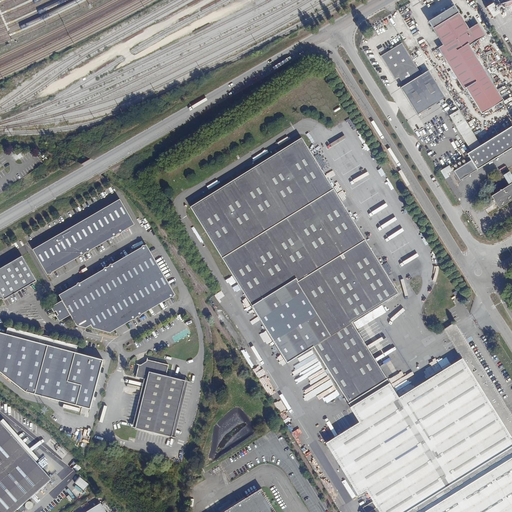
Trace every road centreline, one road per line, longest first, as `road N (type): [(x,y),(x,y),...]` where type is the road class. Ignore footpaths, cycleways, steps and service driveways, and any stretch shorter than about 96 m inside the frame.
road 1 (unknown): [(361,511),(185,220),(186,202),(306,131),(406,289),(408,338),(427,344)]
road 2 (tertiary): [(0,223),(323,37)]
road 3 (tertiary): [(481,261),(337,29)]
road 4 (tertiary): [(323,37),(464,269)]
road 5 (unknown): [(208,0),(61,83)]
road 6 (unknown): [(28,511),(66,482),(65,473),(0,413)]
road 7 (unknown): [(427,344),(466,327),(511,398)]
